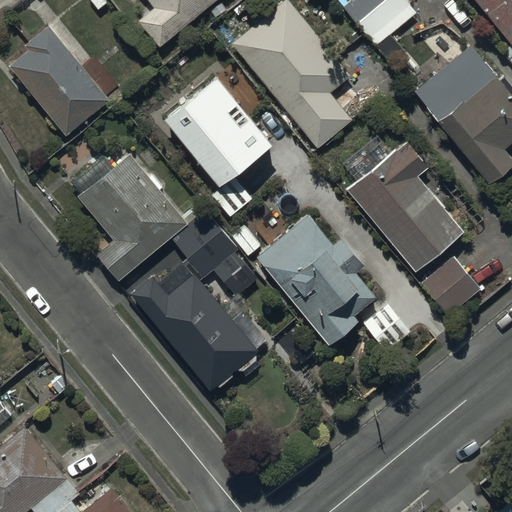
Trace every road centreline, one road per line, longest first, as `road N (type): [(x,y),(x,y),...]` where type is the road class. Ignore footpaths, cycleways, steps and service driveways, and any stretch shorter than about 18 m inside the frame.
road 1 (residential): [(240,511),(0,207)]
road 2 (unclassified): [(511,365),(331,511)]
